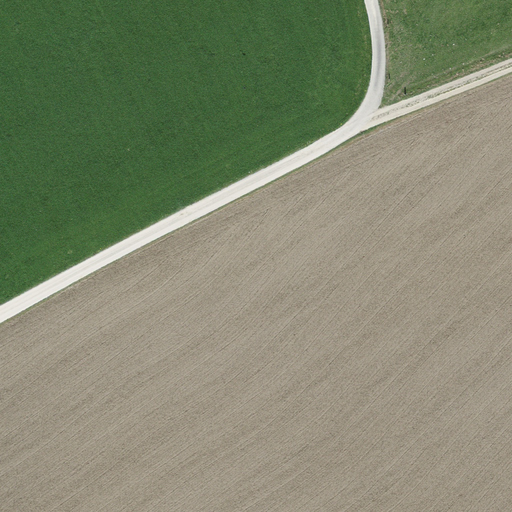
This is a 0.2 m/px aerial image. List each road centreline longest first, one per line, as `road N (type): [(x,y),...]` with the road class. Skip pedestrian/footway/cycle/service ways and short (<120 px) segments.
road 1 (unclassified): [(373,0),(382,77),(353,127),(0,313)]
road 2 (track): [(511,67),(353,127)]
